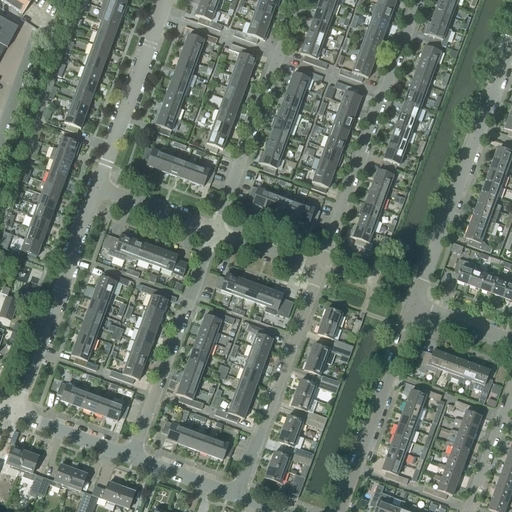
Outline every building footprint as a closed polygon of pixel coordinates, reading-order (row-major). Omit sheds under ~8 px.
[(0,0),(0,1),(22,16),(32,0),(0,0)] [(107,0),(103,0),(100,10),(121,17),(124,18),(126,11),(124,10),(125,6),(109,0),(107,0)] [(218,0),(200,0),(199,5),(215,11),(219,0),(218,0)] [(323,0),(319,0),(316,10),(332,16),(337,5),(323,0)] [(392,0),(378,0),(376,7),(392,12),(396,1),(392,0)] [(439,0),(438,2),(455,8),(457,0),(439,0)] [(259,2),(254,13),(271,19),(275,7),(259,2)] [(438,2),(434,14),(450,20),(455,8),(438,2)] [(215,11),(199,5),(194,17),(199,19),(197,24),(208,28),(210,23),(211,23),(215,11)] [(376,7),(372,18),(388,24),(392,12),(376,7)] [(121,17),(100,10),(96,21),(101,23),(117,29),(121,17)] [(316,10),(312,21),(328,27),(332,16),(316,10)] [(271,19),(254,13),(250,24),(266,30),(271,19)] [(434,14),(430,25),(446,31),(450,20),(434,14)] [(372,18),(368,29),(384,35),(388,24),(372,18)] [(0,45),(5,49),(7,49),(17,29),(0,19),(0,45)] [(312,21),(308,33),(324,39),(328,27),(312,21)] [(101,23),(97,34),(113,40),(117,29),(101,23)] [(222,27),(211,23),(210,23),(208,28),(220,33),(222,27)] [(250,24),(246,36),(244,41),(256,46),(258,40),(264,43),(267,35),(265,34),(266,30),(250,24)] [(431,38),(429,43),(440,47),(442,42),(446,31),(430,25),(429,28),(426,27),(423,35),(426,36),(431,38)] [(368,29),(364,40),(380,46),(384,35),(368,29)] [(188,36),(183,47),(200,53),(204,42),(203,41),(205,36),(194,32),(192,38),(188,36)] [(246,36),(235,32),(233,37),(244,41),(246,36)] [(308,33),(304,44),(320,50),(324,39),(308,33)] [(97,34),(93,45),(109,51),(113,40),(97,34)] [(203,41),(204,42),(215,46),(217,40),(205,36),(203,41)] [(364,40),(360,51),(376,57),(380,46),(364,40)] [(424,48),(420,59),(436,65),(440,53),(438,53),(440,47),(429,43),(427,49),(424,48)] [(324,51),(320,50),(304,44),(300,56),(304,57),(302,63),(325,71),(327,65),(316,61),(318,55),(323,56),(324,51)] [(93,45),(89,56),(105,62),(109,51),(93,45)] [(228,51),(239,55),(241,49),(230,45),(228,51)] [(183,47),(179,59),(196,64),(200,53),(183,47)] [(239,55),(235,66),(251,72),(255,61),(251,59),(253,54),(241,49),(239,55)] [(360,51),(355,63),(372,68),(376,57),(360,51)] [(89,56),(85,68),(101,74),(105,62),(89,56)] [(179,59),(175,70),(191,76),(196,64),(179,59)] [(420,59),(416,71),(432,77),(436,65),(420,59)] [(372,68),(355,63),(351,74),(351,75),(349,80),(361,84),(363,79),(367,80),(372,68)] [(235,66),(231,77),(247,83),(251,72),(235,66)] [(85,68),(81,79),(97,85),(101,74),(85,68)] [(175,70),(171,81),(187,87),(191,76),(175,70)] [(293,74),(289,86),(305,92),(309,80),(311,75),(299,70),(297,76),(293,74)] [(338,76),(349,80),(351,75),(351,74),(340,70),(338,76)] [(416,71),(411,82),(428,88),(432,77),(416,71)] [(309,80),(320,84),(322,79),(311,75),(309,80)] [(231,77),(227,89),(243,95),(247,83),(231,77)] [(81,79),(77,90),(93,96),(97,85),(81,79)] [(171,81),(167,92),(183,98),(187,87),(171,81)] [(411,82),(407,93),(424,99),(428,88),(411,82)] [(333,89),(344,93),(347,88),(335,84),(333,89)] [(289,86),(284,97),(301,103),(305,92),(289,86)] [(344,93),(340,105),(356,111),(360,99),(356,97),(358,92),(347,88),(344,93)] [(227,89),(222,100),(239,106),(243,95),(227,89)] [(77,90),(72,101),(88,107),(93,96),(77,90)] [(167,92),(163,104),(179,110),(183,98),(167,92)] [(333,95),(331,95),(326,93),(324,99),(329,100),(331,101),(333,95)] [(407,93),(403,104),(419,110),(424,99),(407,93)] [(284,97),(280,108),(297,114),(301,103),(284,97)] [(222,100),(218,111),(235,117),(239,106),(222,100)] [(72,101),(68,113),(84,119),(88,107),(72,101)] [(163,104),(159,115),(175,121),(179,110),(163,104)] [(403,104),(399,116),(415,121),(419,110),(403,104)] [(340,105),(336,116),(352,122),(356,111),(340,105)] [(280,108),(276,120),(292,126),(297,114),(280,108)] [(218,111),(214,123),(231,128),(235,117),(218,111)] [(84,119),(68,113),(64,125),(67,126),(65,131),(76,135),(78,130),(80,131),(84,119)] [(175,121),(159,115),(157,119),(155,118),(152,126),(155,127),(154,127),(159,129),(157,134),(168,138),(170,133),(171,133),(175,121)] [(336,116),(332,127),(348,133),(349,130),(352,130),(354,123),(352,122),(336,116)] [(399,116),(395,127),(411,133),(415,121),(399,116)] [(276,120),(272,131),(288,137),(292,126),(276,120)] [(214,123),(210,134),(226,140),(231,128),(214,123)] [(332,127),(328,139),(344,144),(348,133),(332,127)] [(395,127),(391,138),(407,144),(411,133),(395,127)] [(272,131),(268,142),(284,148),(288,137),(272,131)] [(64,133),(58,150),(73,156),(75,153),(77,153),(80,146),(78,145),(73,143),(75,138),(64,133)] [(226,140),(210,134),(206,146),(204,151),(216,155),(218,150),(222,152),(226,140)] [(391,138),(387,150),(403,156),(407,144),(391,138)] [(328,139),(324,150),(340,156),(344,144),(328,139)] [(268,142),(264,154),(280,160),(284,148),(268,142)] [(499,149),(494,161),(510,167),(511,160),(511,147),(505,145),(503,150),(499,149)] [(49,160),(53,162),(69,168),(73,156),(58,150),(53,149),(49,160)] [(146,167),(157,171),(163,155),(152,151),(146,149),(142,161),(147,163),(146,167)] [(324,150),(320,161),(336,167),(340,156),(324,150)] [(385,162),(383,168),(395,172),(397,166),(399,167),(403,156),(387,150),(383,161),(385,162)] [(264,167),(262,172),(274,177),(276,171),(280,160),(264,154),(262,157),(260,157),(257,164),(260,165),(264,167)] [(157,171),(168,176),(174,159),(163,155),(157,171)] [(168,176),(180,180),(186,164),(174,159),(168,176)] [(320,161),(315,173),(332,178),(336,167),(320,161)] [(494,161),(490,172),(506,178),(510,167),(494,161)] [(53,162),(49,173),(65,179),(69,168),(53,162)] [(180,180),(191,184),(197,168),(186,164),(180,180)] [(197,168),(191,184),(203,188),(204,184),(210,186),(214,174),(209,172),(197,168)] [(377,171),(372,183),(389,189),(393,177),(395,172),(383,168),(381,173),(377,171)] [(490,172),(486,183),(502,188),(506,178),(490,172)] [(49,173),(45,185),(61,190),(65,179),(49,173)] [(304,175),(298,173),(295,182),(301,184),(304,175)] [(332,178),(315,173),(311,184),(309,190),(324,195),(326,190),(327,190),(332,178)] [(372,183),(368,194),(384,200),(389,189),(372,183)] [(486,183),(482,194),(498,200),(502,188),(486,183)] [(45,185),(41,196),(57,202),(61,190),(45,185)] [(251,206),(262,210),(268,194),(257,190),(251,188),(247,200),(253,202),(251,206)] [(262,210),(274,214),(279,198),(268,194),(262,210)] [(368,194),(364,205),(380,211),(384,200),(368,194)] [(482,194),(478,206),(499,213),(501,208),(496,206),(498,200),(482,194)] [(41,196),(37,207),(53,213),(57,202),(41,196)] [(274,214),(285,218),(291,202),(279,198),(274,214)] [(285,218),(296,223),(302,206),(291,202),(285,218)] [(360,217),(368,219),(376,222),(380,211),(364,205),(363,209),(361,208),(358,216),(360,217)] [(302,206),(296,223),(308,227),(310,223),(315,225),(319,213),(314,211),(302,206)] [(478,206),(474,217),(495,225),(499,213),(478,206)] [(37,207),(33,218),(49,224),(53,213),(37,207)] [(360,217),(356,228),(372,234),(376,222),(368,219),(360,217)] [(474,217),(470,228),(485,234),(491,236),(495,225),(474,217)] [(33,218),(29,230),(45,235),(49,224),(33,218)] [(372,234),(356,228),(352,240),(368,245),(372,234)] [(485,234),(470,228),(466,239),(470,241),(467,246),(490,255),(492,249),(487,247),(482,242),(485,234)] [(505,228),(501,239),(505,241),(509,229),(505,228)] [(29,230),(25,241),(41,247),(45,235),(29,230)] [(126,257),(132,241),(120,237),(119,241),(113,239),(107,256),(124,263),(125,261),(126,257)] [(380,250),(385,252),(390,240),(384,238),(380,250)] [(505,241),(501,239),(497,250),(501,252),(505,241)] [(132,241),(126,257),(125,261),(130,262),(136,261),(138,261),(143,245),(144,243),(137,240),(136,242),(132,241)] [(41,247),(25,241),(20,252),(36,258),(41,247)] [(454,244),(452,252),(464,255),(466,248),(454,244)] [(138,261),(149,265),(155,249),(143,245),(138,261)] [(149,265),(160,269),(166,253),(155,249),(149,265)] [(34,262),(36,258),(20,252),(19,256),(34,262)] [(166,253),(160,269),(171,274),(171,275),(182,279),(187,265),(176,261),(177,258),(178,255),(170,253),(169,255),(166,253)] [(457,282),(470,287),(475,272),(463,267),(465,262),(459,260),(454,274),(460,276),(457,282)] [(470,287),(481,291),(487,276),(475,272),(470,287)] [(99,278),(95,289),(111,295),(115,284),(127,288),(129,282),(106,274),(104,279),(99,278)] [(218,278),(214,289),(220,291),(220,292),(231,296),(237,280),(238,277),(231,274),(230,277),(226,275),(224,280),(218,278)] [(481,291),(493,295),(498,280),(487,276),(481,291)] [(231,296),(242,300),(248,284),(237,280),(231,296)] [(493,295),(504,299),(510,284),(498,280),(493,295)] [(242,300),(254,304),(260,288),(248,284),(242,300)] [(151,297),(147,308),(163,314),(167,302),(163,301),(165,295),(142,287),(140,293),(151,297)] [(3,288),(1,295),(7,297),(10,290),(3,288)] [(260,288),(254,304),(265,308),(271,292),(260,288)] [(95,289),(91,301),(107,307),(111,295),(95,289)] [(271,292),(265,308),(263,313),(275,317),(275,316),(286,320),(292,304),(281,300),(283,294),(275,291),(275,293),(271,292)] [(0,314),(0,318),(10,322),(17,303),(6,299),(0,314)] [(91,301),(87,312),(103,318),(107,307),(91,301)] [(147,308),(143,319),(159,325),(163,314),(147,308)] [(326,310),(321,323),(337,329),(342,316),(326,310)] [(87,312),(83,323),(99,329),(103,318),(87,312)] [(205,316),(200,328),(216,334),(221,322),(232,326),(234,321),(211,313),(209,318),(205,316)] [(143,319),(138,331),(155,337),(159,325),(143,319)] [(355,321),(351,334),(357,336),(360,328),(361,323),(355,321)] [(83,323),(79,334),(95,340),(99,329),(83,323)] [(337,329),(321,323),(316,336),(332,342),(337,329)] [(256,336),(252,347),(268,353),(272,341),(268,340),(270,334),(248,326),(246,332),(256,336)] [(200,328),(196,339),(212,345),(216,334),(200,328)] [(138,331),(134,342),(150,348),(155,337),(138,331)] [(79,334),(75,346),(91,352),(95,340),(79,334)] [(196,339),(192,350),(208,356),(212,345),(196,339)] [(134,342),(130,353),(146,359),(150,348),(134,342)] [(334,342),(332,347),(350,354),(352,348),(334,342)] [(91,352),(75,346),(70,357),(75,359),(73,364),(84,368),(86,363),(91,352)] [(313,346),(308,359),(324,365),(329,367),(333,355),(330,354),(330,353),(313,346)] [(252,347),(248,358),(264,364),(268,353),(252,347)] [(350,354),(332,347),(330,353),(348,360),(350,354)] [(192,350),(188,362),(204,368),(208,356),(192,350)] [(427,367),(436,370),(439,371),(445,356),(432,351),(429,361),(423,359),(416,378),(422,380),(427,367)] [(130,353),(126,365),(142,371),(146,359),(130,353)] [(440,372),(447,374),(450,375),(456,360),(445,356),(439,371),(436,370),(434,378),(438,379),(440,372)] [(248,358),(244,370),(260,375),(264,364),(248,358)] [(324,365),(308,359),(303,372),(319,377),(324,365)] [(450,379),(458,382),(458,378),(461,379),(467,364),(456,360),(450,375),(447,374),(445,382),(449,383),(450,379)] [(188,362),(184,373),(200,379),(204,368),(188,362)] [(86,363),(84,368),(96,373),(98,367),(86,363)] [(464,380),(470,382),(473,383),(478,368),(467,364),(461,379),(458,378),(458,382),(457,386),(462,388),(464,380)] [(142,371),(126,365),(122,376),(120,382),(132,386),(133,380),(138,382),(142,371)] [(473,383),(470,382),(468,390),(471,391),(472,390),(481,393),(478,401),(484,403),(492,382),(486,380),(489,372),(478,368),(473,383)] [(244,370),(239,381),(256,387),(260,375),(244,370)] [(109,378),(120,382),(122,376),(111,372),(109,378)] [(184,373),(180,384),(196,390),(200,379),(184,373)] [(321,377),(319,383),(337,390),(339,384),(321,377)] [(239,381),(235,392),(251,398),(256,387),(239,381)] [(300,382),(295,395),(311,401),(315,388),(300,382)] [(337,390),(319,383),(317,389),(335,396),(337,390)] [(60,402),(71,406),(77,390),(66,386),(60,384),(56,396),(62,398),(60,402)] [(196,390),(180,384),(175,396),(180,398),(178,403),(189,407),(191,402),(192,402),(196,390)] [(488,393),(498,397),(502,388),(494,385),(492,389),(490,388),(488,393)] [(410,392),(406,404),(421,409),(425,398),(439,403),(441,397),(416,388),(414,393),(410,392)] [(121,400),(131,402),(133,391),(123,389),(121,400)] [(71,406),(82,410),(88,394),(77,390),(71,406)] [(235,392),(231,403),(247,409),(251,398),(235,392)] [(82,410),(94,415),(100,398),(88,394),(82,410)] [(311,401),(295,395),(290,408),(306,413),(311,401)] [(94,415),(105,419),(111,403),(100,398),(94,415)] [(203,406),(192,402),(191,402),(189,407),(201,412),(203,406)] [(454,408),(465,412),(467,407),(455,402),(453,408),(454,408)] [(111,403),(105,419),(117,423),(119,419),(124,421),(128,409),(123,407),(111,403)] [(231,403),(229,409),(227,415),(225,420),(237,425),(239,419),(243,421),(247,409),(231,403)] [(406,404),(401,415),(417,421),(421,409),(406,404)] [(467,407),(465,412),(475,416),(477,411),(467,407)] [(165,441),(176,445),(182,429),(183,429),(188,414),(182,411),(178,422),(179,422),(177,427),(165,423),(161,434),(167,436),(165,441)] [(227,415),(216,411),(214,416),(225,420),(227,415)] [(465,412),(462,422),(461,424),(476,429),(480,418),(475,416),(465,412)] [(308,413),(306,419),(324,426),(326,420),(308,413)] [(401,415),(397,426),(413,432),(417,421),(401,415)] [(286,418),(282,431),(298,437),(302,424),(286,418)] [(324,426),(306,419),(304,425),(322,432),(324,426)] [(460,426),(458,433),(457,435),(472,441),(476,429),(461,424),(462,422),(454,420),(453,423),(460,426)] [(397,426),(394,437),(409,443),(413,432),(397,426)] [(176,445),(188,449),(194,433),(183,429),(182,429),(176,445)] [(298,437),(282,431),(277,444),(293,449),(298,437)] [(456,437),(453,445),(453,447),(468,452),(472,441),(457,435),(458,433),(450,431),(449,435),(456,437)] [(188,449),(198,453),(204,437),(194,433),(188,449)] [(198,453),(210,457),(215,441),(204,437),(198,453)] [(394,437),(389,449),(405,454),(409,443),(394,437)] [(215,441),(210,457),(222,462),(224,457),(229,459),(233,448),(215,441)] [(452,449),(449,456),(448,458),(464,463),(468,452),(453,447),(453,445),(446,442),(445,446),(452,449)] [(13,468),(19,470),(25,453),(12,448),(6,465),(0,463),(0,468),(11,472),(13,468)] [(295,449),(293,455),(311,462),(313,456),(295,449)] [(389,449),(385,460),(401,465),(405,454),(389,449)] [(25,453),(19,470),(24,472),(22,478),(33,483),(28,497),(35,499),(37,496),(43,479),(32,475),(38,458),(25,453)] [(273,454),(269,467),(285,472),(289,460),(273,454)] [(448,460),(445,467),(444,469),(460,475),(464,463),(448,458),(449,456),(442,454),(440,457),(448,460)] [(311,462),(293,455),(291,461),(309,467),(311,462)] [(401,465),(385,460),(381,472),(385,473),(383,479),(395,483),(397,477),(396,477),(401,465)] [(444,471),(441,478),(440,480),(456,486),(460,475),(444,469),(445,467),(438,465),(436,469),(444,471)] [(511,467),(506,465),(501,477),(511,480),(511,467)] [(54,483),(43,479),(37,496),(44,498),(48,486),(59,490),(61,486),(67,488),(73,471),(60,466),(54,483)] [(285,472),(269,467),(264,479),(280,485),(285,472)] [(86,476),(73,471),(67,488),(80,493),(86,476)] [(288,494),(298,497),(302,488),(305,480),(295,476),(288,494)] [(440,480),(441,478),(434,476),(432,480),(440,483),(436,492),(446,496),(451,498),(456,486),(440,480)] [(407,481),(397,477),(395,483),(405,487),(407,481)] [(511,480),(501,477),(497,488),(511,493),(511,495),(511,496),(511,495),(511,480)] [(102,501),(115,506),(121,489),(108,484),(102,501)] [(373,511),(387,511),(390,506),(391,507),(393,499),(380,495),(383,489),(377,487),(369,507),(375,509),(373,511)] [(422,493),(434,497),(436,492),(424,487),(422,493)] [(511,493),(497,488),(493,499),(509,505),(508,507),(511,508),(511,504),(509,503),(511,496),(511,495),(511,493)] [(121,489),(115,506),(128,511),(134,493),(121,489)] [(436,492),(434,497),(444,501),(446,496),(436,492)] [(77,511),(85,511),(91,497),(84,494),(77,511)] [(91,497),(85,511),(93,511),(98,499),(91,497)] [(509,505),(493,499),(489,511),(491,511),(505,511),(508,507),(509,505)] [(387,511),(400,511),(401,511),(402,511),(404,503),(401,502),(398,509),(391,507),(390,506),(387,511)]
